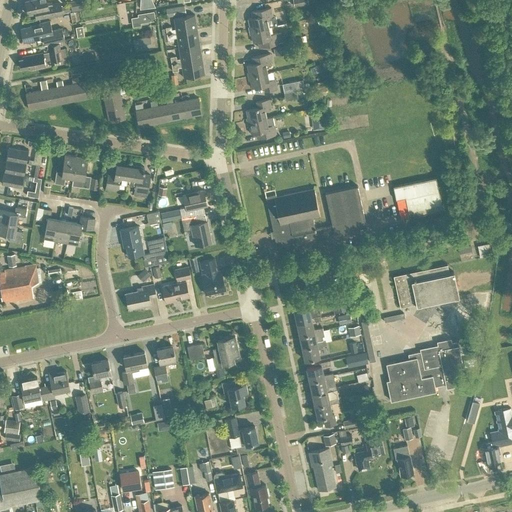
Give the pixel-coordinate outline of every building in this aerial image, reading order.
[(48,5),(46,0),(26,0),(29,14),(35,12),(37,19),(63,14),(61,3),(48,5)] [(81,0),(75,0),(70,1),(72,12),(83,9),(81,0)] [(152,2),(153,1),(152,0),(139,0),(140,8),(152,7),(152,2)] [(186,13),(184,5),(172,7),(173,15),(186,13)] [(248,18),(250,30),(269,26),(267,19),(273,17),(271,7),(258,10),(259,16),(248,18)] [(133,15),(134,24),(142,23),(142,20),(157,18),(156,9),(139,11),(140,14),(133,15)] [(197,29),(194,14),(174,17),(176,28),(172,29),(171,26),(165,27),(167,34),(197,29)] [(318,24),(326,23),(325,16),(317,17),(318,24)] [(52,31),(50,20),(40,22),(40,23),(20,28),(23,41),(43,37),(44,44),(64,39),(62,28),(52,31)] [(84,35),(82,26),(76,27),(77,36),(84,35)] [(270,34),(269,26),(250,30),(253,42),(257,41),(259,47),(279,43),(283,42),(281,32),(276,33),(270,34)] [(199,44),(197,29),(167,34),(168,41),(173,40),(173,37),(177,37),(179,47),(199,44)] [(302,35),(288,38),(289,44),(303,42),(302,35)] [(150,36),(137,38),(139,51),(152,49),(150,36)] [(60,48),(59,42),(48,45),(50,51),(43,52),(23,56),(23,58),(19,59),(21,68),(32,66),(32,68),(46,66),(45,61),(51,59),(51,61),(62,59),(62,57),(67,56),(65,47),(60,48)] [(202,59),(199,44),(179,47),(180,58),(176,58),(176,55),(170,56),(171,64),(202,59)] [(287,45),(273,48),(275,54),(288,52),(287,45)] [(267,72),(266,64),(272,63),(270,53),(250,57),(251,63),(247,64),(249,76),(267,72)] [(204,74),(202,59),(171,64),(173,71),(178,70),(178,67),(182,66),(184,77),(204,74)] [(277,88),(275,78),(269,80),(267,72),(249,76),(252,88),(263,85),(265,91),(277,88)] [(78,76),(71,78),(72,83),(76,99),(77,99),(92,96),(88,80),(79,82),(78,76)] [(62,80),(56,81),(57,86),(60,103),(62,102),(76,99),(72,83),(63,85),(62,80)] [(284,92),(296,89),(304,88),(302,80),(295,81),(282,84),(284,92)] [(47,83),(40,84),(41,90),(45,106),(47,105),(60,103),(57,86),(48,88),(47,83)] [(122,102),(119,86),(103,89),(106,105),(122,102)] [(296,89),(284,92),(285,100),(298,98),(296,89)] [(41,90),(26,93),(29,109),(45,106),(41,90)] [(198,97),(182,100),(186,117),(201,113),(198,97)] [(257,107),(246,109),(248,121),(266,117),(265,110),(271,109),(269,98),(256,101),(257,107)] [(186,117),(182,100),(167,103),(170,120),(186,117)] [(128,107),(127,101),(122,102),(106,105),(109,121),(125,118),(123,108),(128,107)] [(155,123),(151,106),(143,108),(142,103),(135,104),(136,110),(139,126),(155,123)] [(170,120),(167,103),(151,106),(155,123),(170,120)] [(312,129),(326,128),(324,115),(311,116),(312,129)] [(272,116),(266,117),(248,121),(251,133),(256,132),(257,138),(276,134),(272,116)] [(26,162),(29,149),(9,146),(6,158),(26,162)] [(32,163),(36,164),(40,164),(43,151),(36,149),(34,159),(29,158),(29,162),(32,163)] [(73,177),(76,156),(65,154),(62,172),(56,171),(55,182),(63,183),(64,176),(73,177)] [(88,158),(76,156),(73,177),(72,185),(89,187),(91,176),(85,175),(88,158)] [(24,174),(26,162),(6,158),(4,171),(24,174)] [(127,184),(130,164),(116,162),(114,175),(107,174),(105,189),(118,191),(119,183),(127,184)] [(150,174),(143,173),(144,166),(130,164),(127,184),(135,185),(134,194),(147,196),(150,174)] [(21,187),(24,174),(4,171),(2,183),(21,187)] [(42,178),(38,177),(34,176),(33,180),(37,181),(35,191),(28,189),(27,195),(38,197),(42,178)] [(405,197),(409,216),(443,209),(436,177),(393,186),(396,198),(396,199),(405,197)] [(325,192),(332,225),(315,229),(312,218),(320,216),(314,188),(276,196),(276,194),(266,196),(276,245),(324,235),(324,234),(326,233),(326,236),(333,234),(332,232),(334,232),(334,233),(367,226),(358,185),(325,192)] [(165,195),(167,187),(163,186),(159,186),(158,194),(165,195)] [(179,208),(181,218),(195,215),(194,208),(207,205),(204,190),(183,194),(186,206),(179,208)] [(25,216),(27,208),(15,206),(14,212),(0,209),(0,221),(16,224),(18,215),(25,216)] [(55,240),(59,219),(50,217),(52,209),(44,208),(41,219),(47,220),(44,238),(55,240)] [(146,213),(149,223),(161,221),(159,210),(146,213)] [(169,210),(160,212),(162,221),(171,219),(169,210)] [(93,229),(95,218),(81,215),(80,222),(71,221),(66,242),(78,244),(81,227),(93,229)] [(197,222),(195,215),(181,218),(184,231),(192,229),(195,245),(212,241),(207,220),(197,222)] [(66,242),(71,221),(59,219),(55,240),(66,242)] [(15,233),(16,224),(0,221),(0,232),(10,235),(9,240),(20,243),(22,234),(15,233)] [(128,256),(144,253),(138,225),(120,229),(122,241),(125,240),(128,256)] [(150,251),(144,253),(147,266),(169,261),(164,236),(147,240),(150,251)] [(489,242),(477,244),(480,256),(491,254),(489,242)] [(470,244),(458,247),(460,252),(472,250),(470,244)] [(7,254),(9,265),(17,264),(15,253),(7,254)] [(199,270),(196,256),(189,258),(192,272),(199,270)] [(206,294),(225,289),(221,270),(217,271),(214,258),(200,261),(202,274),(201,274),(206,294)] [(36,264),(32,264),(5,269),(5,270),(0,271),(0,295),(1,295),(2,302),(33,297),(32,284),(38,282),(36,264)] [(416,305),(459,296),(454,271),(449,272),(447,264),(427,268),(393,275),(400,307),(416,303),(416,305)] [(161,275),(159,265),(152,267),(154,277),(161,275)] [(185,278),(191,277),(188,266),(175,269),(178,283),(162,286),(166,302),(174,300),(174,299),(189,296),(185,278)] [(150,274),(145,268),(138,275),(143,281),(150,274)] [(149,297),(156,296),(154,284),(141,286),(142,289),(126,293),(129,308),(151,303),(149,297)] [(74,299),(82,298),(81,290),(72,291),(74,299)] [(339,312),(349,310),(345,293),(335,295),(339,312)] [(297,322),(312,319),(311,317),(320,315),(317,302),(308,304),(308,306),(294,310),(297,322)] [(350,313),(337,316),(339,325),(352,322),(350,313)] [(320,315),(311,317),(312,319),(297,322),(299,335),(314,331),(314,329),(312,321),(321,319),(320,315)] [(358,325),(351,326),(353,335),(360,333),(358,325)] [(299,335),(302,347),(317,344),(316,341),(322,340),(321,335),(324,335),(323,327),(314,329),(314,331),(299,335)] [(223,365),(222,364),(234,361),(233,356),(239,354),(235,336),(217,340),(219,347),(213,348),(214,357),(213,357),(215,367),(223,365)] [(446,387),(462,384),(457,361),(462,360),(457,340),(451,341),(451,337),(441,339),(441,343),(420,348),(421,351),(408,353),(409,358),(386,363),(390,383),(387,384),(391,400),(436,390),(435,386),(446,383),(446,387)] [(316,341),(317,344),(302,347),(305,360),(320,356),(318,349),(321,348),(320,345),(326,344),(325,339),(322,340),(316,341)] [(201,343),(187,346),(190,359),(204,356),(201,343)] [(165,364),(176,362),(175,358),(173,345),(157,349),(160,365),(154,366),(157,383),(168,381),(165,364)] [(131,367),(147,364),(144,351),(124,355),(127,371),(122,372),(124,383),(127,383),(129,392),(136,391),(131,367)] [(357,354),(350,356),(353,365),(359,363),(357,354)] [(473,357),(463,359),(465,366),(474,364),(473,357)] [(100,374),(110,372),(108,359),(92,362),(94,375),(88,376),(89,381),(91,392),(103,389),(100,374)] [(306,367),(309,380),(324,377),(324,374),(322,366),(331,365),(330,360),(321,362),(314,363),(314,366),(306,367)] [(224,365),(217,366),(219,375),(226,374),(224,365)] [(361,369),(353,371),(354,378),(362,376),(361,369)] [(70,390),(66,370),(54,373),(54,370),(48,371),(51,384),(45,385),(48,399),(54,398),(54,393),(70,390)] [(335,385),(333,377),(332,372),(324,374),(324,377),(309,380),(312,392),(327,389),(326,387),(335,385)] [(25,376),(19,377),(24,400),(36,397),(41,396),(41,400),(48,399),(45,385),(39,387),(37,376),(25,379),(25,376)] [(243,393),(247,392),(246,384),(237,386),(235,379),(221,382),(224,394),(229,393),(231,406),(245,403),(243,393)] [(367,384),(357,386),(359,394),(368,392),(367,384)] [(335,385),(326,387),(327,389),(312,392),(314,405),(329,401),(329,399),(327,391),(336,389),(335,385)] [(124,390),(116,392),(119,407),(127,405),(124,390)] [(21,393),(12,395),(15,409),(23,407),(21,393)] [(86,393),(75,395),(79,412),(89,410),(86,393)] [(160,399),(164,415),(173,413),(169,397),(160,399)] [(330,403),(339,402),(338,397),(329,399),(329,401),(314,405),(317,417),(323,416),(325,425),(336,423),(334,413),(332,414),(330,403)] [(210,399),(203,400),(205,408),(212,407),(210,399)] [(474,423),(479,403),(472,401),(467,421),(474,423)] [(499,453),(500,453),(499,445),(511,442),(511,411),(509,411),(508,405),(495,407),(496,414),(495,414),(498,429),(490,431),(492,440),(486,441),(487,446),(484,447),(487,463),(500,460),(499,453)] [(142,412),(130,414),(132,424),(144,421),(142,412)] [(103,423),(101,414),(93,415),(95,425),(103,423)] [(252,443),(258,442),(254,425),(242,428),(238,429),(235,416),(225,418),(229,437),(239,434),(241,445),(246,444),(246,445),(252,443)] [(410,426),(414,425),(412,416),(404,418),(406,427),(410,426)] [(6,419),(4,431),(18,433),(20,420),(6,419)] [(159,421),(160,429),(177,427),(176,419),(159,421)] [(355,419),(343,421),(344,428),(357,426),(355,419)] [(378,431),(385,430),(384,423),(377,425),(378,431)] [(402,428),(405,439),(413,437),(410,426),(406,427),(402,428)] [(415,437),(422,435),(420,427),(413,429),(415,437)] [(5,431),(4,438),(19,440),(20,433),(5,431)] [(335,443),(333,433),(323,435),(325,445),(335,443)] [(341,445),(353,443),(351,434),(339,436),(341,445)] [(368,457),(384,453),(381,438),(366,441),(367,449),(363,450),(364,450),(354,452),(356,462),(357,462),(359,469),(369,467),(368,460),(369,460),(368,457)] [(12,448),(24,445),(23,440),(10,442),(12,448)] [(253,449),(252,443),(246,445),(246,444),(241,445),(236,446),(237,452),(253,449)] [(82,464),(91,463),(90,444),(81,444),(82,464)] [(94,453),(101,452),(100,445),(93,446),(94,453)] [(401,474),(413,472),(409,455),(407,445),(393,448),(395,459),(397,458),(401,474)] [(329,447),(309,451),(312,465),(313,465),(318,490),(336,486),(331,464),(332,464),(329,447)] [(202,462),(206,479),(212,478),(208,460),(202,462)] [(0,464),(0,466),(1,471),(15,468),(14,462),(0,464)] [(190,482),(188,465),(182,466),(184,483),(190,482)] [(36,466),(32,467),(0,473),(0,507),(43,499),(36,466)] [(152,471),(155,488),(174,486),(171,468),(152,471)] [(229,500),(227,489),(243,485),(240,471),(225,474),(225,472),(222,470),(215,472),(214,474),(217,491),(218,491),(220,502),(222,511),(235,511),(233,499),(229,500)] [(257,471),(245,473),(250,495),(253,494),(256,507),(268,504),(266,496),(268,496),(266,484),(260,485),(257,471)] [(150,484),(134,488),(136,493),(146,491),(151,490),(150,484)] [(150,511),(146,491),(136,493),(139,511),(150,511)] [(198,511),(213,511),(209,492),(194,495),(198,511)] [(111,494),(114,510),(122,509),(119,493),(111,494)]
